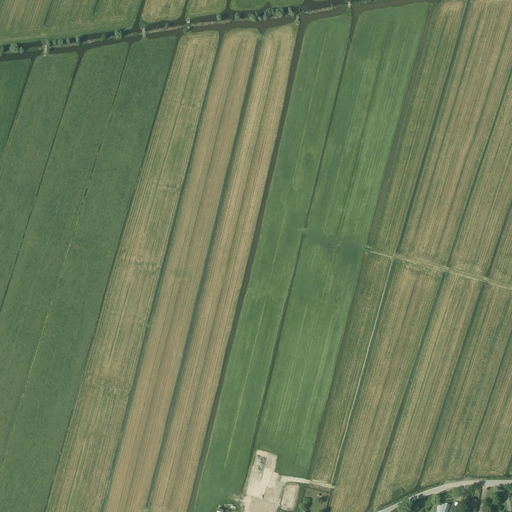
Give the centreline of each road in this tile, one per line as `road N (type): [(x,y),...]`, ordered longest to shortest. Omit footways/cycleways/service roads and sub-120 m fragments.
road 1 (track): [(511,289),(298,233)]
road 2 (track): [(510,288),(462,455),(445,487)]
road 3 (track): [(95,350),(49,511)]
road 4 (tertiary): [(383,511),(445,487),(511,483)]
